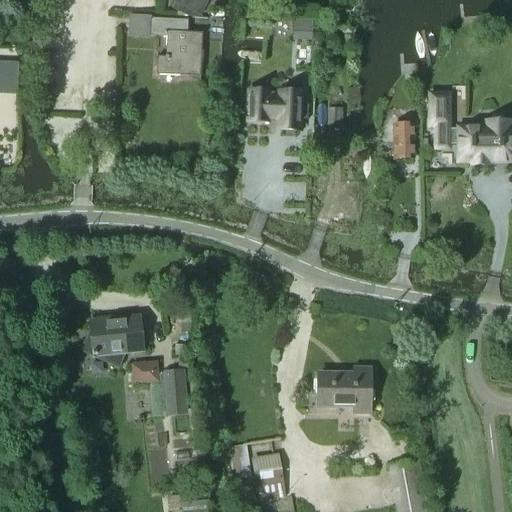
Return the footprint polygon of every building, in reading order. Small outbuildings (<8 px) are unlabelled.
[(201,17),(209,0),(175,0),(174,3),(201,17)] [(201,77),(203,33),(188,32),(188,20),(151,18),(150,36),(167,37),(166,57),(158,57),(157,75),(201,77)] [(292,20),(292,32),(312,33),(313,21),(292,20)] [(248,89),(247,124),(268,125),(269,123),(277,123),(277,132),(301,132),(303,91),(279,91),(278,92),(270,92),(270,90),(248,89)] [(448,95),(429,95),(429,127),(435,127),(435,150),(448,150),(448,145),(448,130),(448,95)] [(341,129),(342,109),(327,109),(327,129),(341,129)] [(485,130),(448,130),(448,145),(458,145),(458,162),(472,162),(472,165),(487,165),(487,162),(511,161),(511,129),(509,130),(509,123),(485,123),(485,130)] [(393,160),(413,159),(412,125),(393,126),(393,160)] [(88,332),(78,352),(118,370),(125,353),(142,351),(139,318),(89,323),(90,333),(88,332)] [(156,363),(132,365),(133,384),(157,382),(156,363)] [(369,414),(370,370),(353,369),(353,377),(316,376),(316,406),(352,406),(352,413),(369,414)] [(183,372),(161,375),(165,417),(188,415),(183,372)] [(278,455),(250,459),(257,502),(284,498),(278,455)] [(426,511),(418,462),(388,467),(396,511),(426,511)] [(180,511),(208,511),(207,501),(205,501),(180,504),(180,511)]
